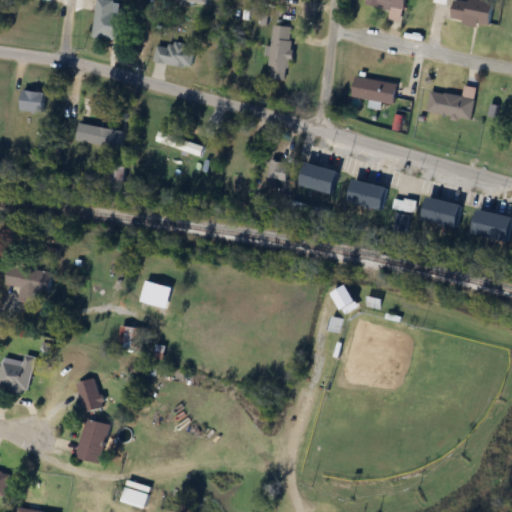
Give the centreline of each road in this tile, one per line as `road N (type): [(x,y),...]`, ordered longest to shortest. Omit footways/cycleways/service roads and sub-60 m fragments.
road 1 (residential): [(511,187),(122,76),(0,53)]
road 2 (track): [(297,511),(287,445),(324,315)]
road 3 (residential): [(332,30),(511,69)]
road 4 (residential): [(320,132),(335,0)]
